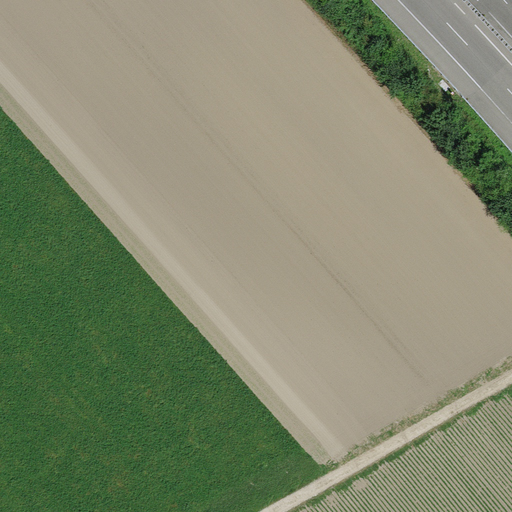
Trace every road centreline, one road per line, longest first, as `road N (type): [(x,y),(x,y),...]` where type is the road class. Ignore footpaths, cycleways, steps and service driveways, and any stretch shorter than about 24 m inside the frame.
road 1 (track): [(270,511),(511,377)]
road 2 (motorway): [(423,0),(511,96)]
